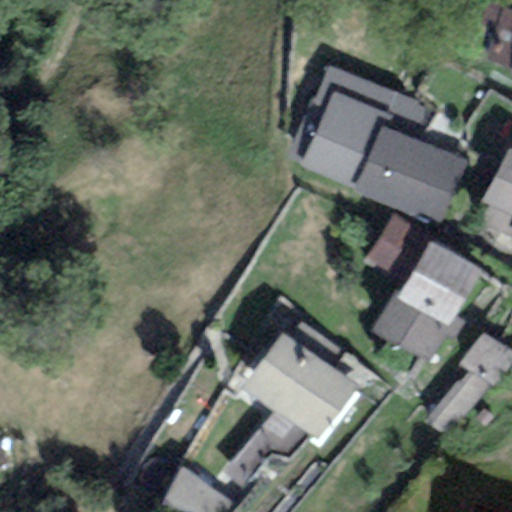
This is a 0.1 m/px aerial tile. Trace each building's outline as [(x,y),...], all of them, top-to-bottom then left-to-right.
[(511,9),(498,6),(483,61),(511,68),(511,9)] [(435,108),(325,59),(285,149),(437,217),(465,155),(422,136),(435,108)] [(511,136),(508,134),(479,184),(490,191),(478,211),(511,230),(511,136)] [(481,261),(392,202),(363,247),(399,271),(370,315),(428,352),(444,329),(452,334),(464,316),(450,307),(481,261)] [(358,380),(280,317),(236,373),(275,403),(224,464),(244,487),(268,455),(289,458),(310,430),(316,434),(358,380)] [(410,397),(454,436),(511,372),(511,351),(479,321),(410,397)] [(223,511),(230,498),(180,460),(161,490),(208,511),(223,511)]
